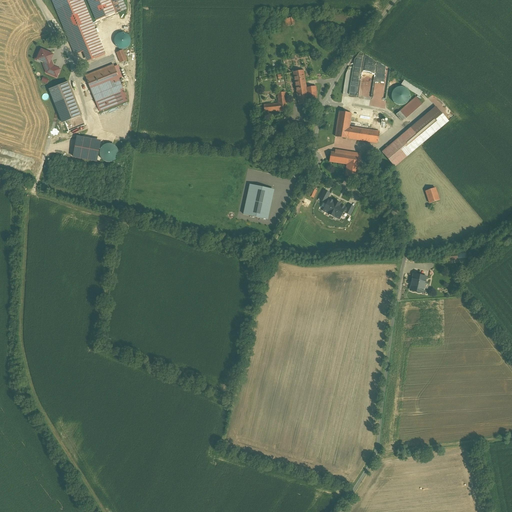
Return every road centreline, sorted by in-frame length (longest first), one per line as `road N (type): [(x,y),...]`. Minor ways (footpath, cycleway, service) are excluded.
road 1 (unclassified): [(337,511),(368,459),(402,225),(324,177),(314,146),(320,107),(396,0)]
road 2 (track): [(91,127),(153,146),(251,149),(318,169)]
road 3 (residential): [(39,0),(91,127)]
